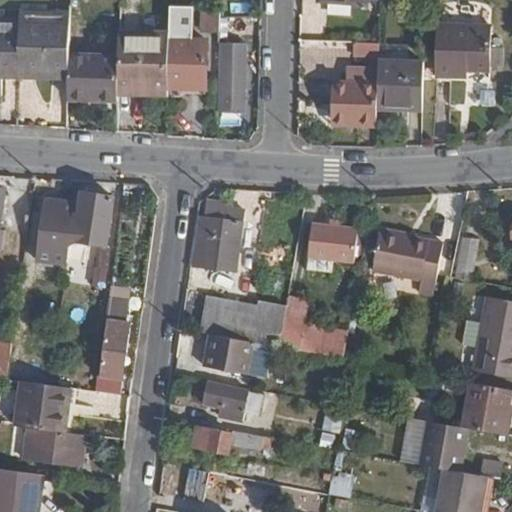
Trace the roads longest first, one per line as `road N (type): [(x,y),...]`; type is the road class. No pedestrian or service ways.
road 1 (residential): [(183,163),(136,511)]
road 2 (tertiary): [(275,169),(511,160)]
road 3 (tertiary): [(0,150),(183,163)]
road 4 (residential): [(281,0),(275,169)]
